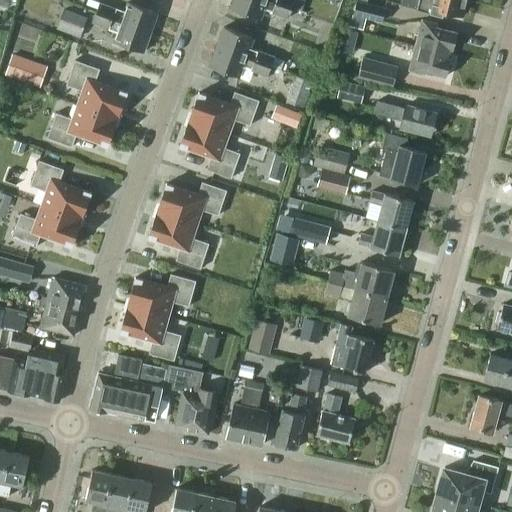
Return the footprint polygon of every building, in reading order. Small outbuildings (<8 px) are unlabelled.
[(291,10),(263,0),(233,0),(230,10),(259,20),(263,8),(272,12),(302,24),(305,15),(301,14),(291,10)] [(263,0),(291,10),(294,0),(263,0)] [(306,0),(305,0),(294,0),(291,10),(301,14),(306,0)] [(462,17),(466,1),(462,0),(419,0),(420,1),(417,0),(402,0),(401,6),(443,17),(444,13),(462,17)] [(386,8),(357,1),(350,26),(364,30),(367,19),(382,23),(386,8)] [(96,13),(150,33),(157,14),(128,3),(124,15),(115,11),(116,10),(99,4),(96,13)] [(57,29),(81,38),(88,19),(65,9),(57,29)] [(143,52),(150,33),(96,13),(93,22),(109,29),(110,28),(118,31),(114,42),(143,52)] [(416,46),(448,55),(450,50),(453,51),(458,34),(436,28),(437,24),(423,21),(416,46)] [(216,48),(270,67),(274,56),(258,51),(258,52),(249,49),(252,39),(224,28),(216,48)] [(345,29),(342,40),(356,44),(359,33),(345,29)] [(447,59),(448,55),(416,46),(410,70),(423,74),(424,70),(446,76),(451,60),(447,59)] [(266,77),(270,67),(216,48),(209,67),(238,78),(242,67),(251,70),(251,71),(266,77)] [(14,54),(6,75),(28,83),(35,62),(14,54)] [(284,62),(273,58),(270,67),(281,71),(284,62)] [(397,67),(363,58),(358,77),(392,86),(397,67)] [(76,104),(118,119),(128,92),(96,80),(100,68),(75,59),(66,84),(81,90),(76,104)] [(286,103),(303,109),(313,82),(295,76),(286,103)] [(337,97),(362,104),(366,87),(342,81),(337,97)] [(190,119),(231,134),(236,119),(252,125),(261,100),(236,91),(231,103),(199,92),(190,119)] [(406,105),(405,108),(377,101),(374,113),(402,121),(400,128),(431,136),(437,113),(406,105)] [(108,146),(118,119),(76,104),(71,118),(56,113),(47,138),(72,147),(77,134),(108,146)] [(279,105),(277,105),(272,119),(277,121),(297,128),(301,116),(302,114),(279,105)] [(226,148),(231,134),(190,119),(180,146),(212,157),(207,170),(232,179),(241,153),(226,148)] [(417,186),(426,152),(405,147),(407,139),(386,134),(382,149),(385,150),(379,176),(417,186)] [(17,143),(14,152),(23,155),(26,146),(17,143)] [(350,155),(319,146),(313,166),(345,174),(350,155)] [(286,170),(289,158),(276,154),(272,166),(286,170)] [(40,205),(82,219),(91,192),(60,181),(64,169),(39,160),(30,185),(45,190),(40,205)] [(311,175),(314,167),(302,164),(298,177),(306,178),(311,175)] [(351,177),(322,170),(318,187),(346,194),(351,177)] [(158,210),(200,224),(204,210),(219,215),(228,190),(203,182),(199,194),(167,183),(158,210)] [(378,222),(406,229),(413,201),(385,194),(385,195),(373,192),(370,202),(383,205),(378,222)] [(0,194),(0,205),(8,208),(12,197),(0,193),(0,194)] [(261,221),(272,225),(279,204),(268,200),(261,221)] [(72,246),(82,219),(40,205),(35,219),(20,213),(11,239),(36,247),(40,235),(72,246)] [(195,239),(200,224),(158,210),(148,238),(180,248),(176,261),(201,269),(210,244),(195,239)] [(280,231),(327,244),(331,228),(285,215),(280,231)] [(399,257),(406,229),(378,222),(374,238),(361,234),(358,245),(371,249),(371,250),(399,257)] [(270,260),(293,266),(300,239),(277,233),(270,260)] [(34,267),(15,261),(0,257),(0,275),(11,279),(12,273),(30,279),(34,267)] [(342,288),(355,291),(387,299),(394,272),(362,263),(361,265),(356,264),(354,272),(345,270),(344,276),(346,276),(342,288)] [(328,284),(342,288),(346,276),(344,276),(331,272),(328,284)] [(128,305),(170,316),(174,302),(190,306),(197,280),(171,273),(168,286),(135,277),(135,278),(128,305)] [(41,301),(80,311),(87,286),(52,277),(47,298),(42,297),(41,301)] [(340,298),(342,288),(328,284),(325,295),(340,298)] [(380,325),(387,299),(355,291),(348,317),(380,325)] [(73,336),(80,311),(41,301),(40,305),(45,306),(40,327),(73,336)] [(511,306),(504,304),(501,314),(498,313),(495,324),(498,325),(497,329),(511,333),(511,306)] [(166,331),(170,316),(128,305),(120,332),(153,341),(149,354),(175,361),(182,335),(166,331)] [(27,313),(6,308),(1,327),(22,332),(27,313)] [(304,331),(319,334),(322,321),(307,318),(304,331)] [(277,325),(256,319),(248,348),(269,354),(277,325)] [(367,373),(375,341),(352,335),(353,328),(342,325),(332,364),(367,373)] [(8,345),(29,350),(33,335),(12,330),(8,345)] [(210,333),(205,355),(217,358),(222,336),(210,333)] [(41,364),(45,351),(34,349),(31,362),(0,354),(0,387),(29,395),(36,362),(41,364)] [(36,362),(29,395),(59,402),(66,369),(62,368),(65,356),(45,351),(41,364),(36,362)] [(155,423),(163,387),(167,369),(142,363),(143,360),(103,351),(91,408),(155,423)] [(511,361),(490,356),(484,381),(511,388),(511,361)] [(167,369),(163,387),(176,391),(178,384),(199,389),(197,395),(182,392),(175,426),(208,434),(217,392),(200,389),(204,372),(168,364),(167,369)] [(323,371),(301,366),(296,387),(318,392),(323,371)] [(359,379),(331,373),(328,386),(356,392),(359,379)] [(243,441),(256,382),(247,380),(242,406),(235,404),(227,438),(243,441)] [(256,382),(243,441),(262,446),(270,412),(258,409),(264,384),(256,382)] [(275,444),(297,449),(305,416),(303,415),(307,397),(294,394),(289,412),(283,410),(275,444)] [(343,397),(329,394),(325,412),(324,412),(318,435),(322,436),(322,439),(329,441),(329,438),(351,443),(356,420),(338,415),(343,397)] [(499,412),(511,415),(511,405),(501,403),(501,402),(480,396),(472,429),(493,434),(499,412)] [(0,495),(0,496),(10,453),(0,451),(0,495)] [(23,487),(30,458),(10,453),(0,496),(9,498),(12,485),(23,487)] [(439,494),(478,505),(482,492),(492,495),(500,468),(474,461),(470,477),(445,470),(439,494)] [(104,511),(113,475),(93,470),(86,501),(98,504),(95,511),(104,511)] [(113,475),(104,511),(125,511),(126,509),(133,479),(113,475)] [(133,479),(126,509),(125,511),(134,511),(138,511),(146,511),(153,484),(133,479)] [(192,511),(196,494),(176,489),(170,511),(192,511)] [(213,511),(216,498),(196,494),(192,511),(213,511)] [(476,511),(478,505),(439,494),(433,511),(476,511)] [(216,498),(213,511),(234,511),(237,503),(216,498)]
